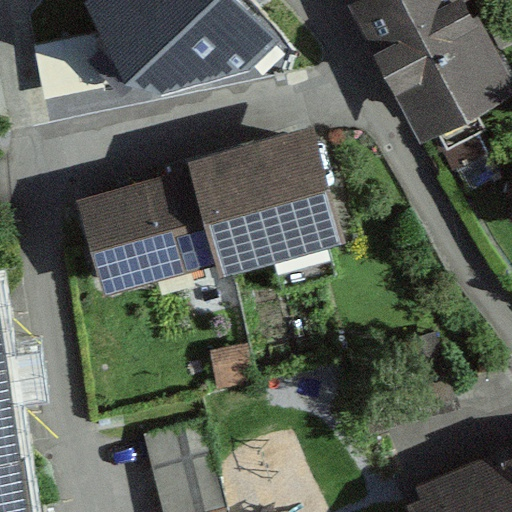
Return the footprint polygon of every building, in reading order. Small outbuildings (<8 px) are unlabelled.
[(361,0),(348,7),(420,143),(511,94),(511,76),(471,0),(361,0)] [(247,7),(187,15),(187,19),(181,20),(185,54),(209,51),(213,79),(255,74),(247,7)] [(274,263),(282,291),(337,275),(329,247),(347,242),(312,124),(186,160),(188,167),(216,263),(221,278),(274,263)] [(452,169),(467,162),(455,137),(439,144),(452,169)] [(188,167),(76,200),(104,295),(216,263),(188,167)] [(0,471),(23,468),(0,318),(0,471)] [(404,338),(417,383),(450,374),(437,329),(404,338)] [(250,342),(208,350),(216,389),(257,381),(250,342)] [(454,376),(358,402),(366,431),(462,405),(454,376)] [(232,511),(208,412),(145,427),(166,511),(232,511)] [(511,511),(511,456),(490,465),(486,455),(414,485),(419,498),(403,505),(406,511),(511,511)] [(0,511),(30,511),(23,468),(0,471),(0,511)]
